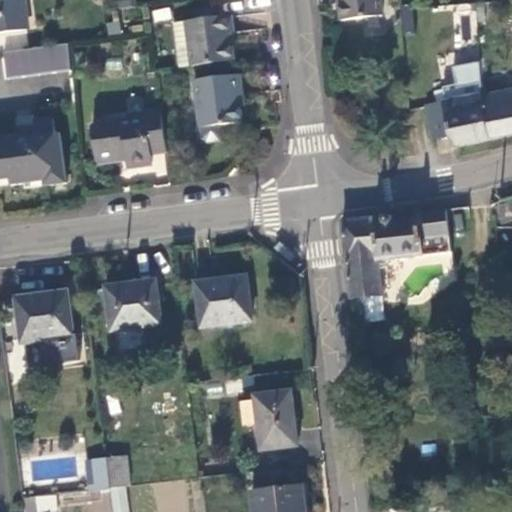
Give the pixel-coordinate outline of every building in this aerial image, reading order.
[(0,0),(0,35),(25,33),(21,0),(0,0)] [(382,17),(379,0),(337,0),(340,21),(382,17)] [(186,25),(191,68),(234,62),(230,35),(232,34),(230,19),(186,25)] [(173,26),(178,69),(191,68),(186,25),(173,26)] [(6,80),(69,72),(67,46),(2,55),(6,80)] [(471,74),(480,74),(479,59),(470,59),(471,74)] [(432,81),(436,105),(473,99),(469,76),(432,81)] [(508,76),(480,81),(480,98),(488,141),(511,135),(511,90),(511,91),(508,76)] [(240,77),(194,83),(201,139),(209,144),(219,142),(224,138),(223,127),(242,125),(238,97),(242,97),(240,77)] [(436,105),(425,107),(432,140),(449,138),(452,149),(488,141),(480,98),(473,99),(436,105)] [(150,156),(166,156),(161,113),(127,117),(128,124),(91,129),(94,156),(114,153),(123,152),(124,161),(125,167),(152,164),(150,156)] [(16,120),(18,129),(35,127),(35,120),(34,117),(16,120)] [(19,137),(0,139),(0,181),(10,180),(11,185),(43,182),(44,186),(65,183),(59,136),(55,136),(53,118),(35,120),(35,127),(18,129),(19,137)] [(116,162),(124,161),(123,152),(114,153),(116,162)] [(391,223),(390,219),(381,220),(382,224),(374,225),(374,220),(340,225),(349,303),(357,302),(380,299),(383,298),(379,263),(450,255),(445,212),(414,216),(415,220),(391,223)] [(250,323),(247,279),(196,285),(201,329),(250,323)] [(106,289),(111,333),(161,327),(156,283),(106,289)] [(16,300),(22,344),(73,337),(67,294),(16,300)] [(380,299),(357,302),(360,326),(383,323),(380,299)] [(297,447),(291,394),(255,398),(261,450),(297,447)] [(112,489),(126,487),(130,487),(127,457),(106,459),(110,489),(112,489)] [(110,489),(106,459),(85,462),(89,491),(110,489)] [(112,489),(114,511),(128,511),(126,487),(112,489)] [(305,511),(302,487),(251,494),(253,511),(305,511)] [(35,511),(56,511),(55,495),(33,498),(35,511)] [(35,511),(33,498),(21,499),(22,511),(35,511)]
